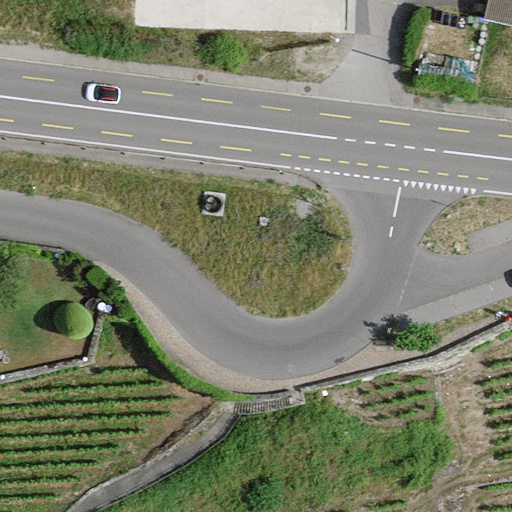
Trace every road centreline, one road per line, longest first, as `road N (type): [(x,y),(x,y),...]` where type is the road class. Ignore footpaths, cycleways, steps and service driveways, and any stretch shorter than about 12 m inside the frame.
road 1 (residential): [(0,212),(70,224),(136,249),(210,322),(273,356),(335,345),(388,293)]
road 2 (primary): [(398,148),(0,97)]
road 3 (residential): [(388,293),(398,148)]
road 4 (unclassified): [(388,293),(511,255)]
